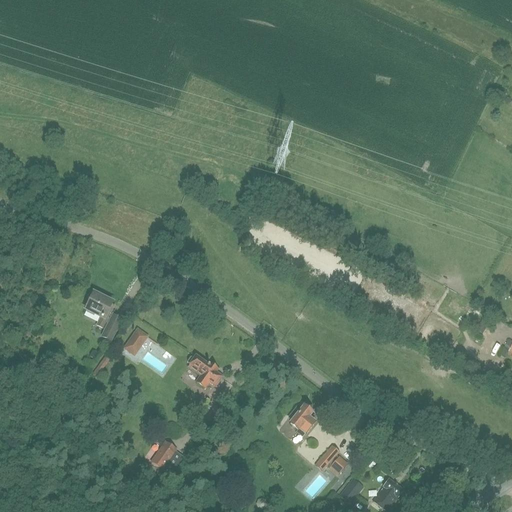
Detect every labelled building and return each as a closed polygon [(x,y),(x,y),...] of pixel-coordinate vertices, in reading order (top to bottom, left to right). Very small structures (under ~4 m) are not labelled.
[(85,310),(100,317),(95,326),(100,328),(104,330),(101,336),(111,341),(121,319),(110,314),(111,312),(108,310),(111,303),(93,294),(85,310)] [(137,328),(124,347),(130,352),(143,332),(137,328)] [(511,341),(509,339),(503,348),(505,349),(501,355),(504,358),(508,351),(511,354),(511,341)] [(195,355),(188,350),(174,369),(182,374),(183,373),(196,382),(195,383),(203,388),(208,381),(214,385),(220,377),(213,372),(216,369),(209,364),(207,366),(206,364),(205,365),(194,357),(195,355)] [(110,360),(105,356),(92,373),(97,377),(110,360)] [(495,374),(473,360),(468,368),(491,382),(495,374)] [(210,423),(220,409),(214,406),(205,419),(210,423)] [(298,406),(288,418),(292,421),(289,424),(297,431),(296,432),(299,435),(301,432),(304,435),(313,423),(310,421),(313,418),(310,415),(311,414),(303,407),(301,409),(298,406)] [(164,442),(150,463),(162,471),(163,469),(171,475),(183,458),(176,452),(177,451),(164,442)] [(339,453),(332,446),(320,460),(327,466),(339,453)] [(328,468),(314,490),(324,497),(338,474),(328,468)] [(350,505),(363,488),(353,480),(339,497),(350,505)] [(388,480),(382,488),(383,488),(372,502),(386,511),(397,498),(397,499),(403,491),(388,480)] [(257,500),(256,504),(257,507),(261,509),(265,507),(266,503),(264,500),(261,498),(257,500)]
